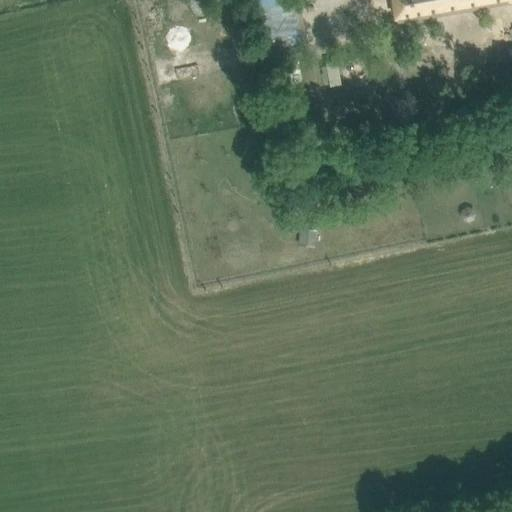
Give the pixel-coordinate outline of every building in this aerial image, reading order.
[(511,0),(393,0),(398,24),(511,0)] [(299,6),(265,5),(264,39),(297,40),(299,6)] [(250,19),(259,17),(258,9),(249,10),(250,19)] [(493,35),(491,42),(501,45),(503,38),(493,35)] [(473,218),(475,213),(472,208),(467,206),(462,209),(460,214),(463,219),(468,221),(473,218)] [(314,245),(316,233),(302,231),(300,243),(314,245)]
